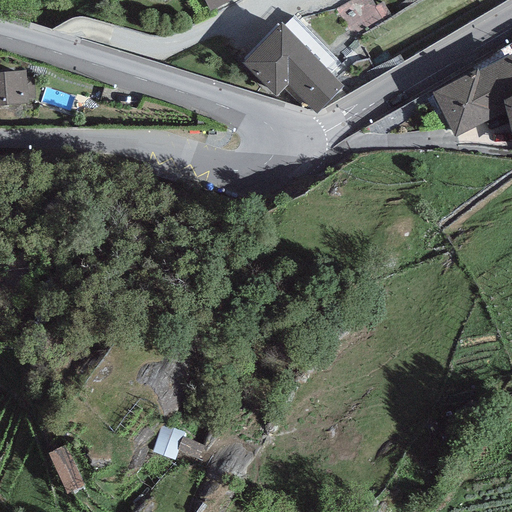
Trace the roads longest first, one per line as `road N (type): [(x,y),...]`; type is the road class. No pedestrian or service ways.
road 1 (tertiary): [(0,35),(231,108),(268,125),(277,140)]
road 2 (tertiary): [(0,138),(139,145),(237,173),(269,164),(277,140)]
road 3 (residential): [(277,140),(333,127),(511,19)]
